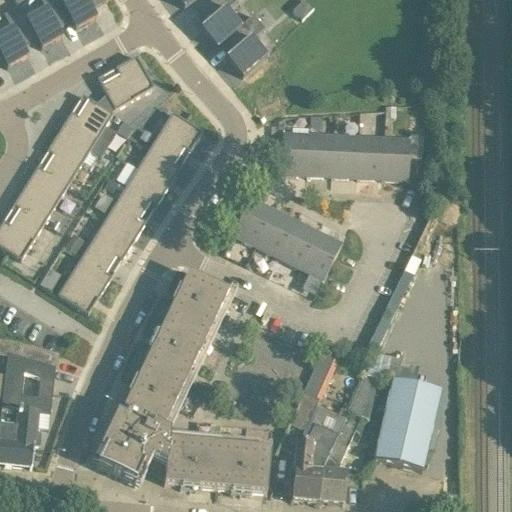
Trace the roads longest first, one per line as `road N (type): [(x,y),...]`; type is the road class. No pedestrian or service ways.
road 1 (residential): [(58,506),(62,471),(107,355),(230,143),(228,120),(153,25)]
road 2 (residential): [(153,25),(9,109)]
